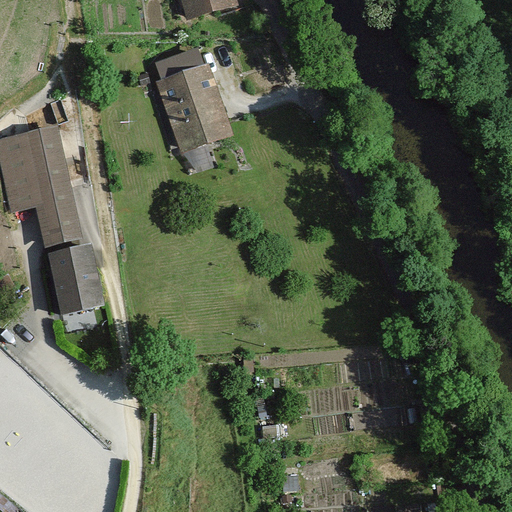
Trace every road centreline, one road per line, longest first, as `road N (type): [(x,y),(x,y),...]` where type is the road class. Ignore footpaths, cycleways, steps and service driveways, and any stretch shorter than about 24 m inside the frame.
road 1 (residential): [(274,0),(454,381),(480,511)]
road 2 (track): [(511,133),(457,0)]
